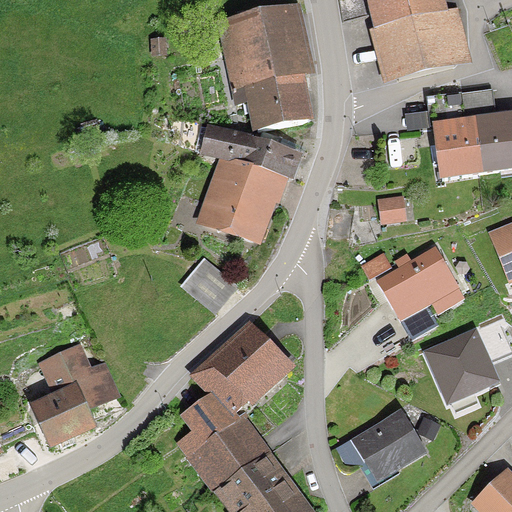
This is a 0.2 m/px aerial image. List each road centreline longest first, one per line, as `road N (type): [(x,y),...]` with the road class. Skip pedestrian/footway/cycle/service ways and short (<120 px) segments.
road 1 (tertiary): [(289,258),(130,426),(18,487)]
road 2 (residential): [(289,258),(309,274),(313,292),(314,402),(342,511)]
road 3 (tertiary): [(323,0),(335,86),(332,141),(289,258)]
road 4 (residential): [(419,511),(511,421)]
